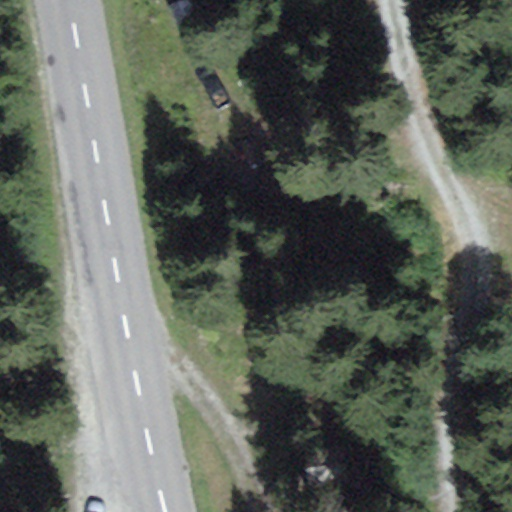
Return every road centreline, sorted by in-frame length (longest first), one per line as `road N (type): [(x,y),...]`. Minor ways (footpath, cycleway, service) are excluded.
road 1 (track): [(451,511),(453,388),(472,249),(396,89),(393,0)]
road 2 (tertiary): [(163,511),(68,0)]
road 3 (track): [(269,511),(110,237)]
